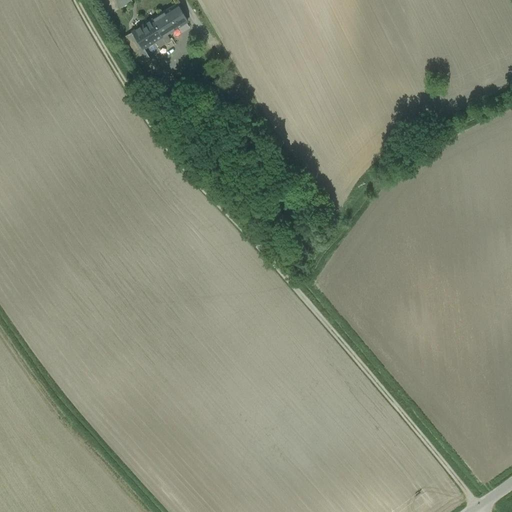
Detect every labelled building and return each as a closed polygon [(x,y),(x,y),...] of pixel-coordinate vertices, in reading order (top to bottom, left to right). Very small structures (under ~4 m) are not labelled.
[(166,11),(176,26),(187,19),(177,4),(166,11)] [(176,26),(166,11),(133,33),(142,48),(143,47),(154,40),(158,46),(170,38),(166,32),(176,26)] [(143,47),(142,48),(133,33),(123,38),(140,64),(150,58),(143,47)] [(140,64),(140,65),(149,79),(162,72),(152,57),(150,58),(140,64)] [(185,102),(185,116),(199,116),(199,102),(185,102)] [(212,151),(216,157),(232,147),(228,141),(212,151)]
